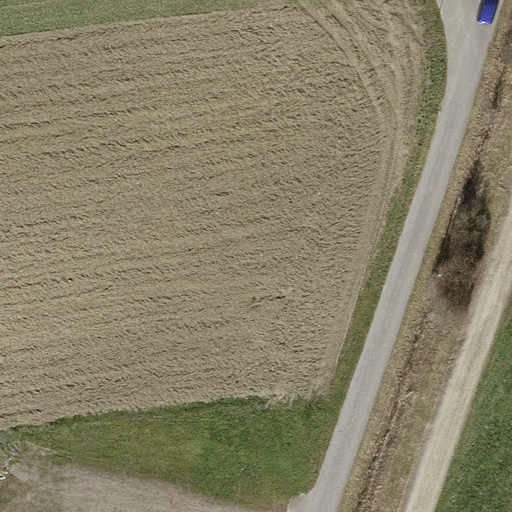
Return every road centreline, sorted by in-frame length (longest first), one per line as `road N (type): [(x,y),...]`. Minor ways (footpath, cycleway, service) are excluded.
road 1 (residential): [(328,511),(492,0)]
road 2 (track): [(511,261),(421,511)]
